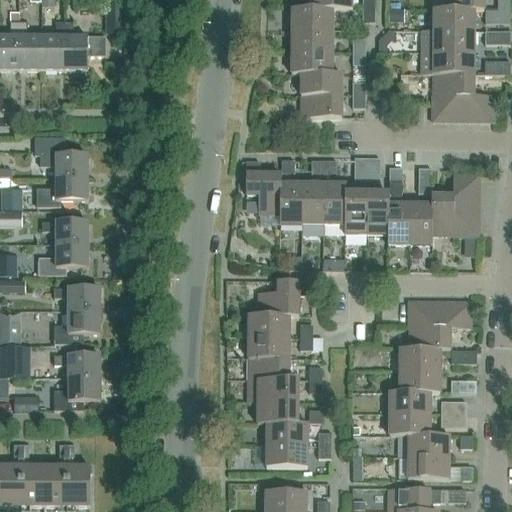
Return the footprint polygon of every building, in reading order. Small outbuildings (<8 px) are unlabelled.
[(55,10),(54,0),(42,0),(42,10),(55,10)] [(310,0),(310,13),(332,13),(351,13),(350,0),(310,0)] [(375,13),(375,0),(362,0),(363,13),(375,13)] [(442,0),(442,14),(474,14),(483,14),(482,0),(442,0)] [(497,3),(497,14),(510,14),(509,3),(497,3)] [(106,25),(123,25),(123,5),(106,5),(106,25)] [(291,12),(291,33),(332,33),(332,13),(310,13),(291,12)] [(375,13),(363,13),(362,26),(375,27),(375,13)] [(389,13),(389,26),(404,26),(404,13),(389,13)] [(0,74),(19,74),(19,26),(19,14),(10,14),(10,26),(10,40),(0,40),(0,74)] [(432,14),(432,35),(473,35),(474,14),(442,14),(432,14)] [(510,29),(510,14),(497,14),(497,15),(484,15),(484,29),(510,29)] [(39,40),(39,74),(64,74),(64,24),(55,24),(55,40),(39,40)] [(73,24),(64,24),(64,74),(87,74),(87,59),(105,59),(105,39),(73,39),(73,24)] [(27,40),(27,26),(19,26),(19,74),(39,74),(39,40),(27,40)] [(291,33),(291,55),(331,55),(332,33),(291,33)] [(432,35),(420,35),(420,57),(473,57),(473,35),(432,35)] [(509,36),(484,36),(484,50),(509,50),(509,36)] [(352,45),(352,57),(365,57),(365,45),(352,45)] [(291,78),(300,78),(331,78),(331,55),(291,55),(291,78)] [(365,57),(352,57),(352,70),(365,70),(365,57)] [(432,79),(432,78),(473,79),(473,57),(420,57),(420,79),(432,79)] [(509,67),(484,67),(484,80),(509,80),(509,67)] [(392,86),(392,74),(380,74),(380,86),(392,86)] [(300,78),(300,99),(341,99),(341,78),(331,78),(300,78)] [(432,78),(432,79),(431,100),(444,100),(456,100),(468,100),(473,100),(473,79),(432,78)] [(352,100),(365,100),(365,88),(352,88),(352,100)] [(340,122),(341,99),(300,99),(300,122),(340,122)] [(365,100),(352,100),(352,114),(364,114),(365,100)] [(431,126),(444,126),(444,100),(431,100),(431,126)] [(457,126),(456,100),(444,100),(444,126),(457,126)] [(469,126),(468,100),(456,100),(457,126),(469,126)] [(480,100),(473,100),(468,100),(469,126),(480,126),(480,100)] [(480,126),(492,126),(492,100),(480,100),(480,126)] [(55,182),(87,182),(87,158),(64,158),(64,141),(34,141),(34,159),(39,159),(39,169),(55,170),(55,182)] [(366,188),(366,162),(354,162),(354,188),(366,188)] [(387,239),(388,198),(374,198),(374,188),(379,188),(379,162),(366,162),(366,188),(368,188),(368,198),(367,239),(387,239)] [(295,164),(281,165),(282,176),(296,176),(295,164)] [(322,179),(323,164),(310,164),(310,179),(322,179)] [(337,164),(323,164),(322,179),(338,178),(337,164)] [(257,219),(279,219),(281,187),(281,178),(258,178),(258,166),(245,165),(245,199),(257,199),(257,219)] [(0,181),(11,181),(11,172),(0,172),(0,181)] [(387,249),(410,249),(410,209),(401,209),(401,198),(402,198),(402,173),(389,172),(388,198),(387,239),(387,249)] [(432,173),(417,173),(417,196),(432,196),(432,173)] [(451,193),(477,193),(477,180),(451,181),(451,193)] [(87,205),(87,182),(55,182),(55,193),(36,193),(36,210),(59,210),(59,204),(87,205)] [(279,229),(302,229),(302,187),(281,187),(279,219),(279,229)] [(323,188),(302,187),(302,229),(323,229),(323,188)] [(323,229),(344,229),(345,198),(345,188),(323,188),(323,229)] [(451,193),(451,199),(451,205),(477,205),(477,193),(451,193)] [(1,194),(1,214),(23,215),(23,194),(1,194)] [(344,239),(367,239),(368,198),(345,198),(344,229),(344,239)] [(431,209),(431,239),(451,240),(451,229),(451,217),(451,205),(451,199),(431,199),(431,209)] [(477,205),(451,205),(451,217),(477,217),(477,205)] [(431,209),(410,209),(410,249),(431,249),(431,239),(431,209)] [(21,215),(0,214),(0,228),(22,228),(21,215)] [(477,217),(451,217),(451,229),(477,229),(477,217)] [(56,235),(56,248),(87,248),(87,225),(55,225),(41,225),(41,235),(56,235)] [(451,229),(451,240),(477,240),(477,229),(451,229)] [(87,271),(87,248),(56,248),(56,261),(38,261),(38,279),(62,279),(66,275),(66,271),(87,271)] [(17,259),(0,258),(0,279),(17,280),(17,259)] [(25,284),(0,283),(0,298),(25,298),(25,284)] [(258,298),(257,319),(290,319),(290,321),(299,321),(299,299),(310,299),(311,287),(277,286),(277,298),(258,298)] [(67,302),(67,316),(99,315),(99,292),(67,292),(53,292),(53,302),(67,302)] [(421,333),(421,307),(410,307),(409,333),(421,333)] [(433,333),(432,307),(421,307),(421,333),(433,333)] [(445,333),(446,307),(432,307),(433,333),(445,333)] [(446,307),(445,333),(449,333),(458,333),(458,307),(446,307)] [(458,307),(458,333),(470,333),(470,307),(458,307)] [(99,338),(99,315),(67,316),(67,328),(53,328),(54,348),(83,348),(83,338),(99,338)] [(248,319),(248,341),(289,341),(290,321),(290,319),(257,319),(248,319)] [(0,347),(20,347),(20,331),(0,330),(0,347)] [(312,342),(312,330),(299,330),(299,342),(312,342)] [(409,333),(409,353),(440,354),(449,354),(449,333),(445,333),(433,333),(421,333),(409,333)] [(248,341),(248,363),(289,364),(289,341),(248,341)] [(312,342),(299,342),(299,355),(312,355),(312,342)] [(0,350),(0,381),(26,382),(26,350),(0,350)] [(400,353),(400,376),(440,376),(440,354),(409,353),(400,353)] [(451,355),(451,368),(477,368),(477,354),(451,355)] [(100,382),(100,358),(67,359),(53,359),(53,369),(67,369),(67,382),(100,382)] [(248,363),(248,384),(289,385),(289,364),(248,363)] [(308,385),(321,385),(322,373),(308,373),(308,385)] [(400,376),(400,397),(430,397),(440,397),(440,376),(400,376)] [(99,405),(100,382),(67,382),(68,394),(53,394),(53,414),(83,414),(83,405),(99,405)] [(248,407),(257,407),(297,408),(297,385),(289,385),(248,384),(248,407)] [(321,385),(308,385),(308,398),(321,398),(321,385)] [(450,385),(450,398),(475,398),(475,385),(450,385)] [(390,397),(390,419),(430,420),(430,397),(400,397),(390,397)] [(39,416),(38,399),(13,400),(13,417),(39,416)] [(257,429),(266,429),(297,428),(297,408),(257,407),(257,429)] [(441,407),(441,419),(467,419),(467,407),(441,407)] [(322,428),(321,415),(308,415),(308,428),(322,428)] [(390,440),(408,440),(430,440),(430,420),(390,419),(390,440)] [(467,419),(441,419),(441,432),(467,432),(467,419)] [(266,429),(266,450),(306,450),(306,429),(297,428),(266,429)] [(318,451),(330,451),(330,438),(317,439),(318,451)] [(408,440),(408,462),(448,463),(448,440),(430,440),(408,440)] [(460,440),(460,453),(473,453),(473,440),(460,440)] [(0,510),(20,510),(20,448),(13,448),(13,465),(14,465),(14,470),(0,469),(0,510)] [(20,510),(43,510),(43,470),(27,469),(27,465),(28,465),(28,448),(20,448),(20,510)] [(43,510),(66,510),(66,448),(59,448),(59,465),(60,465),(60,470),(43,470),(43,510)] [(66,448),(66,510),(89,510),(90,470),(73,470),(73,465),(74,465),(74,448),(66,448)] [(306,473),(306,450),(266,450),(266,472),(306,473)] [(330,451),(318,451),(318,463),(330,463),(330,451)] [(353,460),(362,460),(362,451),(352,452),(353,460)] [(363,460),(352,461),(353,484),(363,483),(363,460)] [(448,471),(448,463),(408,462),(399,462),(399,484),(408,484),(448,484),(460,484),(460,471),(448,471)] [(460,471),(460,484),(473,484),(473,471),(460,471)] [(465,507),(466,495),(439,494),(439,495),(439,507),(465,507)] [(388,495),(387,511),(427,511),(428,507),(439,507),(439,495),(388,495)] [(265,496),(264,511),(305,511),(306,496),(265,496)]
